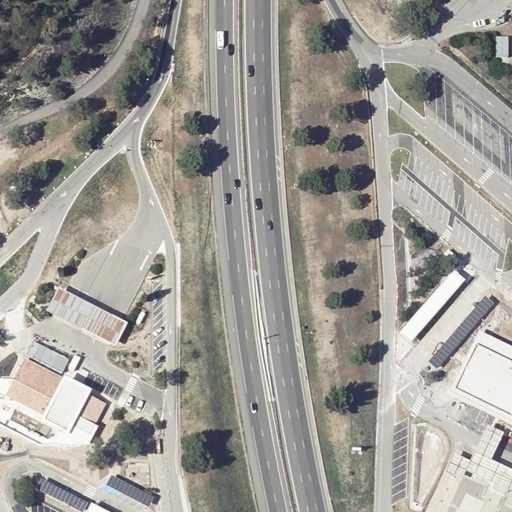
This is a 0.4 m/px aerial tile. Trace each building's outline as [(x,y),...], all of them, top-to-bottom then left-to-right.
[(495,37),(495,58),(509,57),(508,36),(495,37)] [(129,319),(60,284),(48,308),(117,343),(129,319)] [(511,347),(479,332),(450,393),(511,422),(511,347)] [(92,389),(25,359),(4,397),(71,433),(75,427),(93,435),(107,406),(91,396),(92,389)] [(504,437),(487,429),(471,464),(453,456),(444,477),(460,484),(464,476),(508,496),(511,486),(511,473),(492,464),(504,437)]
